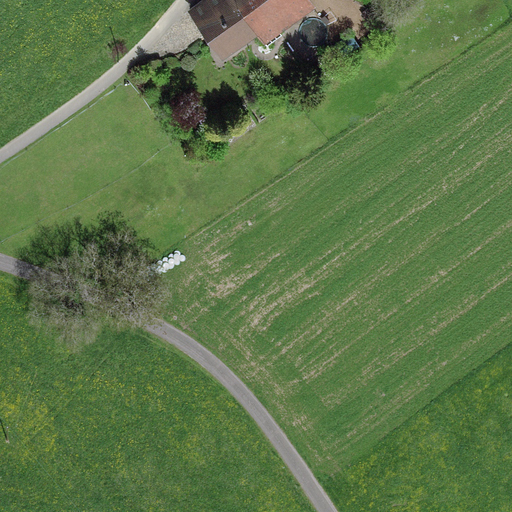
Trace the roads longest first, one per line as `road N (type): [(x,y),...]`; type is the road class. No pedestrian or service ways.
road 1 (residential): [(0,261),(182,343),(231,383),(325,511)]
road 2 (residential): [(188,0),(92,93),(0,157)]
